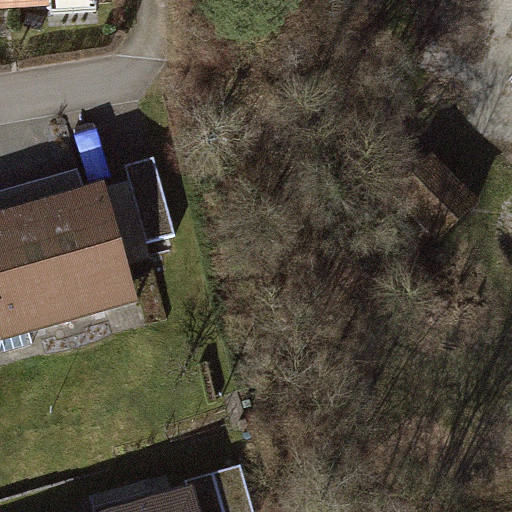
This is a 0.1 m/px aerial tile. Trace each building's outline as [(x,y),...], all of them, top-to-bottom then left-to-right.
[(132,0),(0,0),(0,25),(133,21),(132,0)] [(434,163),(393,202),(432,243),(473,204),(434,163)] [(101,187),(35,205),(70,333),(136,315),(101,187)] [(35,205),(0,214),(0,336),(4,351),(70,333),(35,205)] [(257,511),(245,468),(188,484),(192,498),(141,511),(257,511)]
